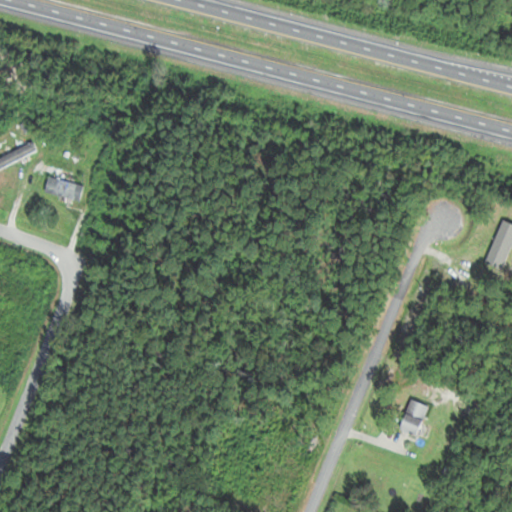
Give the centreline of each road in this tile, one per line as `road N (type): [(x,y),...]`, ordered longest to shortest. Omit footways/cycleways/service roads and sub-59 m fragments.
road 1 (motorway): [(15,0),(511,130)]
road 2 (motorway): [(511,81),(198,0)]
road 3 (residential): [(313,511),(437,217)]
